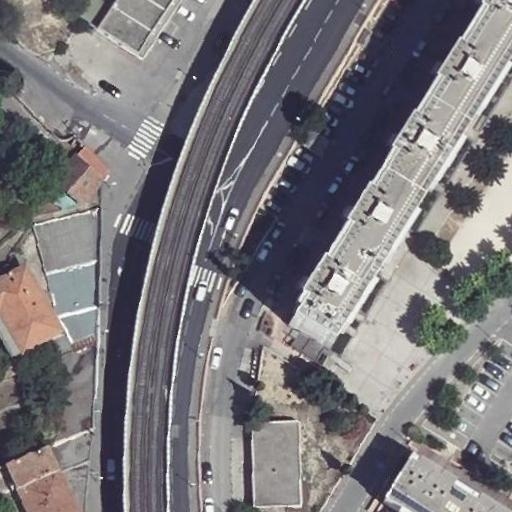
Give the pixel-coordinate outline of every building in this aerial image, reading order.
[(173,0),(83,0),(74,15),(98,31),(137,56),(171,4),(173,0)] [(511,55),(511,0),(483,0),(473,18),(479,21),(467,40),(506,64),(511,55)] [(506,64),(467,40),(456,57),(450,53),(428,89),(434,93),(422,111),(462,136),(506,64)] [(462,136),(422,111),(411,129),(405,126),(383,161),(389,165),(377,183),(417,208),(462,136)] [(326,136),(309,126),(300,143),(316,152),(326,136)] [(99,163),(84,147),(76,156),(102,179),(110,170),(99,163)] [(43,149),(33,156),(37,161),(46,154),(43,149)] [(102,179),(76,156),(54,180),(81,205),(102,179)] [(417,208),(377,183),(366,202),(359,198),(338,232),(344,236),(333,253),(373,279),(417,208)] [(101,207),(34,226),(42,257),(52,296),(98,283),(101,207)] [(373,279),(333,253),(321,272),(315,268),(294,303),(299,307),(288,326),(328,351),(373,279)] [(60,331),(24,267),(14,272),(9,264),(0,269),(0,295),(1,298),(1,305),(0,306),(0,336),(12,357),(60,331)] [(96,335),(98,283),(52,296),(56,317),(68,333),(74,343),(96,335)] [(74,343),(68,333),(47,341),(54,359),(96,342),(96,335),(74,343)] [(50,446),(92,429),(93,407),(94,387),(96,342),(54,359),(53,383),(50,446)] [(53,383),(54,359),(12,377),(18,398),(53,383)] [(287,484),(299,483),(300,423),(298,423),(251,424),(251,508),(251,509),(287,509),(287,484)] [(84,511),(88,469),(91,430),(50,447),(46,449),(56,471),(74,511),(84,511)] [(14,489),(56,471),(46,449),(4,467),(14,489)] [(393,511),(452,511),(461,499),(450,492),(454,487),(419,465),(416,471),(406,465),(382,505),(393,511)] [(24,511),(74,511),(56,471),(14,489),(24,511)] [(304,483),(299,483),(287,484),(287,509),(303,509),(304,483)] [(495,511),(478,501),(474,507),(461,499),(452,511),(495,511)]
